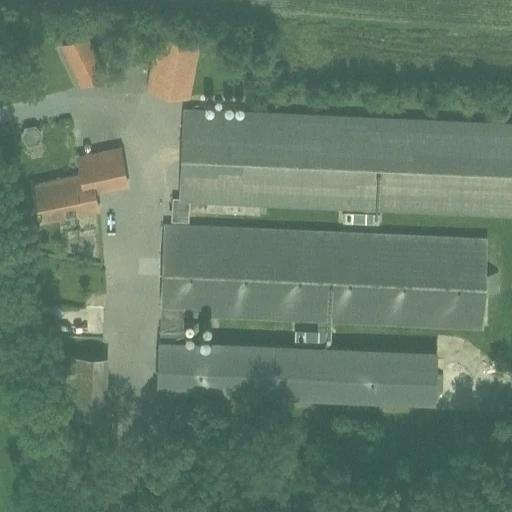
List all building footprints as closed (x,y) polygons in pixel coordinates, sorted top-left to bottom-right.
[(62,44),(82,85),(105,74),(85,33),(62,44)] [(188,97),(199,42),(159,34),(148,89),(188,97)] [(92,172),(96,191),(129,185),(121,149),(99,153),(102,170),(92,172)] [(100,210),(96,191),(92,172),(34,184),(42,221),(100,210)] [(162,313),(161,340),(160,340),(158,389),(435,400),(437,351),(183,341),(184,314),(484,327),(488,237),(166,222),(162,313)]
